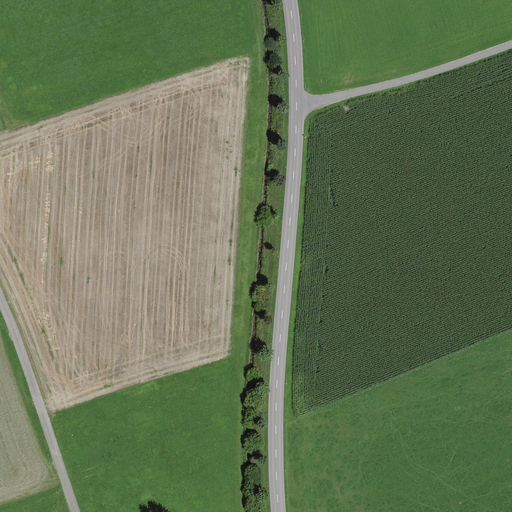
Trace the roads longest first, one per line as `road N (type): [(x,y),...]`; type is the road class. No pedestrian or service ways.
road 1 (tertiary): [(278,511),(278,376),(296,108),(289,0)]
road 2 (unclassified): [(0,294),(76,511)]
